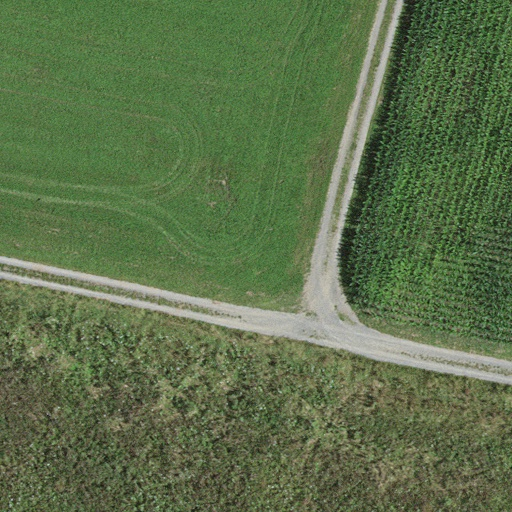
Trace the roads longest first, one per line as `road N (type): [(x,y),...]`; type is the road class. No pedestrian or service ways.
road 1 (track): [(349,342),(0,271)]
road 2 (track): [(349,342),(330,285),(398,0)]
road 3 (track): [(349,342),(511,379)]
